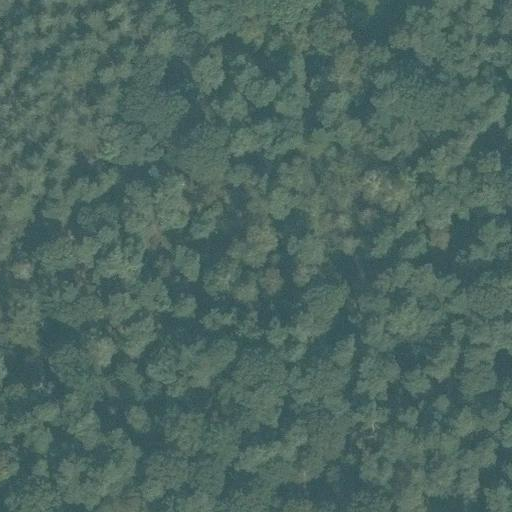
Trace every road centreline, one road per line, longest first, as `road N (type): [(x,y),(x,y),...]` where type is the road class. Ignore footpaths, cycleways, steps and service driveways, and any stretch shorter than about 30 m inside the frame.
road 1 (track): [(288,0),(417,84),(511,163)]
road 2 (track): [(0,201),(166,0)]
